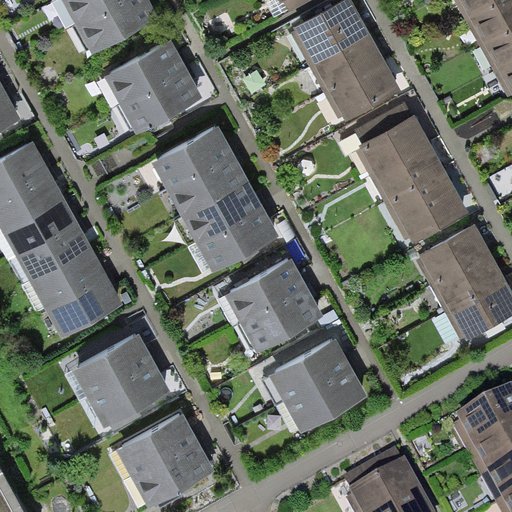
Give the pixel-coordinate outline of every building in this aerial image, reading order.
[(68,0),(93,44),(154,10),(147,0),(68,0)] [(362,23),(349,0),(340,0),(296,26),(346,113),(397,84),(391,72),(369,36),(362,23)] [(511,0),(464,0),(511,83),(511,0)] [(180,58),(169,38),(107,73),(137,125),(199,90),(187,70),(180,58)] [(0,123),(17,114),(5,92),(0,83),(0,123)] [(422,131),(413,114),(363,142),(415,234),(465,207),(445,172),(440,162),(422,131)] [(228,144),(217,125),(156,160),(215,262),(276,227),(265,209),(258,196),(235,157),(228,144)] [(0,215),(63,330),(119,299),(108,278),(101,265),(79,225),(72,213),(49,172),(43,160),(32,141),(0,157),(0,215)] [(473,224),(422,252),(464,331),(511,305),(511,297),(504,281),(498,271),(485,245),(473,224)] [(301,276),(291,257),(228,291),(256,344),(320,309),(308,289),(301,276)] [(77,367),(110,425),(170,391),(154,364),(147,351),(137,334),(77,367)] [(335,337),(274,371),(303,422),(364,388),(353,369),(345,356),(335,337)] [(511,511),(511,390),(511,389),(451,420),(499,511),(511,511)] [(194,432),(182,411),(119,447),(150,501),(213,464),(200,443),(194,432)] [(391,466),(337,496),(346,511),(417,511),(406,491),(391,466)] [(22,511),(0,470),(0,511),(22,511)]
